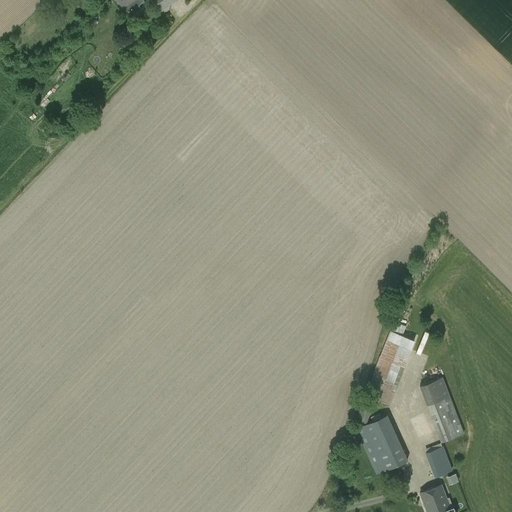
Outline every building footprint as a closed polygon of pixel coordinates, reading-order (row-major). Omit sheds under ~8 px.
[(118,0),(122,6),(124,5),(130,13),(141,6),(139,2),(141,0),(118,0)] [(151,0),(160,12),(169,6),(165,0),(151,0)] [(389,329),(356,419),(367,423),(376,400),(390,405),(415,340),(403,335),(407,325),(396,321),(392,330),(389,329)] [(464,433),(450,395),(443,377),(420,385),(427,404),(441,441),(464,433)] [(383,471),(408,460),(396,432),(387,414),(368,423),(363,425),(356,428),(358,432),(377,474),(383,471)] [(443,445),(425,452),(434,476),(453,469),(443,445)] [(448,483),(458,480),(455,472),(445,476),(448,483)] [(356,480),(348,488),(355,494),(362,486),(356,480)] [(449,497),(446,498),(441,485),(420,492),(427,511),(454,511),(453,507),(449,509),(449,508),(453,506),(449,497)]
